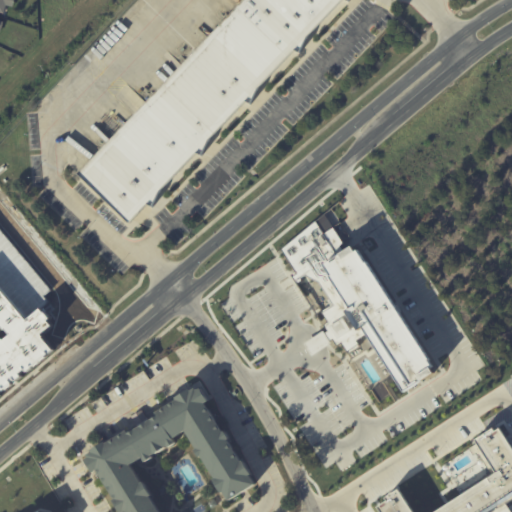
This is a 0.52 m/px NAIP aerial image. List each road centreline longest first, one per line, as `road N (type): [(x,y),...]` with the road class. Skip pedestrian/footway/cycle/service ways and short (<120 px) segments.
road 1 (residential): [(0,455),(511,29)]
road 2 (residential): [(511,1),(427,63),(0,422)]
road 3 (residential): [(168,282),(243,379),(313,511)]
